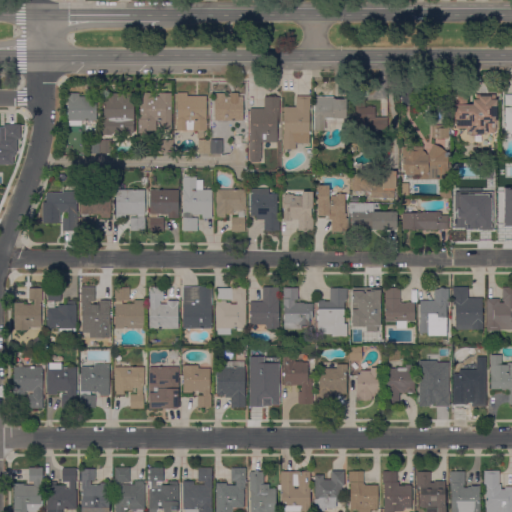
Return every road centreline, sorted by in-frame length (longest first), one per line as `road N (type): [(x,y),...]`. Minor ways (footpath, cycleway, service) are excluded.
road 1 (residential): [(511,257),(0,259)]
road 2 (residential): [(511,438),(0,438)]
road 3 (tertiary): [(41,55),(511,54)]
road 4 (tertiary): [(511,13),(157,14)]
road 5 (residential): [(0,252),(40,142),(41,55)]
